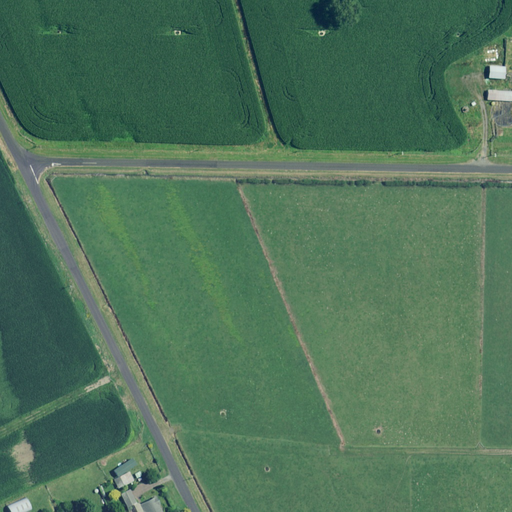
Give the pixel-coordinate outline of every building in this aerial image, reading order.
[(504,67),(488,66),(488,79),(503,79),(504,67)] [(511,92),(487,91),(486,100),(511,101),(511,92)] [(0,493),(18,485),(14,474),(0,480),(0,493)] [(136,503),(129,488),(119,494),(126,508),(127,511),(161,511),(154,498),(139,505),(138,506),(136,503)] [(27,511),(30,511),(25,499),(6,507),(8,511),(27,511)]
